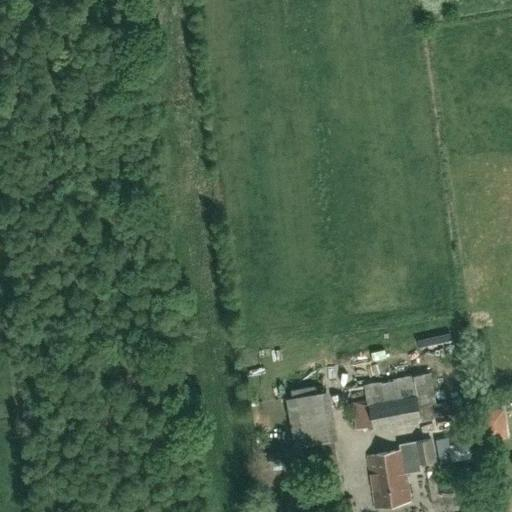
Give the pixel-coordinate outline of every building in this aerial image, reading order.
[(422,420),(455,412),(453,401),(436,404),(431,372),(364,385),(367,404),(351,402),(356,430),(368,428),(368,430),(374,429),(422,420)] [(327,392),(291,398),(299,440),(335,433),(327,392)] [(491,438),(511,437),(509,408),(489,410),(491,438)] [(401,445),(401,451),(366,456),(375,508),(410,502),(405,474),(419,472),(418,464),(435,460),(431,440),(414,443),(401,445)] [(327,511),(353,511),(352,498),(326,502),(327,511)]
